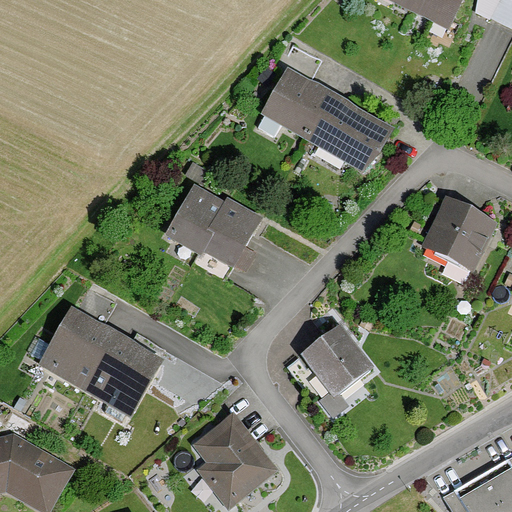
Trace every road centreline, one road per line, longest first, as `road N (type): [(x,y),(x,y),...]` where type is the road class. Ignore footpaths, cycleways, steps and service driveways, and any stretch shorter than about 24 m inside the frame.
road 1 (residential): [(351,504),(243,364),(449,149)]
road 2 (unclassified): [(511,411),(351,504)]
